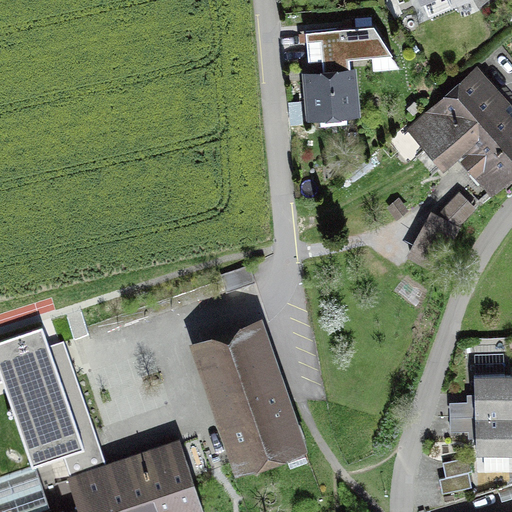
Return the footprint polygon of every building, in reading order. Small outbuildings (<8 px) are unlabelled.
[(421,0),(428,15),(451,5),(448,0),(421,0)] [(306,31),(309,61),(392,54),(373,25),(306,31)] [(353,110),(348,57),(323,60),(324,74),(309,75),(310,82),(303,83),(304,93),(311,93),(313,114),(353,110)] [(511,121),(469,74),(411,127),(444,163),(462,146),(477,163),(473,167),(488,183),(511,160),(511,121)] [(458,226),(456,225),(472,207),(459,194),(438,216),(434,213),(411,256),(434,269),(458,226)] [(390,208),(393,213),(397,215),(402,214),(405,209),(403,204),(398,201),(393,203),(390,208)] [(255,281),(249,264),(221,274),(223,279),(86,326),(90,338),(255,281)] [(293,442),(253,329),(203,346),(243,459),(293,442)] [(475,415),(511,414),(511,374),(474,375),(475,415)] [(511,414),(475,415),(477,473),(511,471),(511,414)] [(203,511),(179,441),(141,454),(146,466),(99,482),(97,478),(84,483),(81,474),(69,478),(81,511),(203,511)] [(442,462),(445,477),(468,472),(472,471),(469,456),(442,462)] [(445,477),(439,478),(442,493),(471,487),(468,472),(445,477)]
